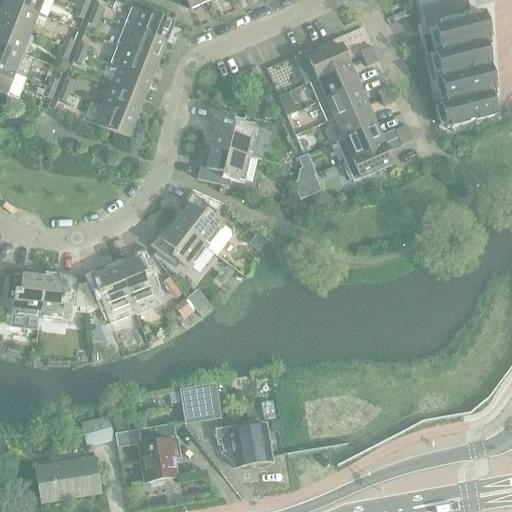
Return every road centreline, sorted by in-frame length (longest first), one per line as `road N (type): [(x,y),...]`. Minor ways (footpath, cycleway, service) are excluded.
road 1 (residential): [(0,221),(43,238),(109,226),(138,205),(162,168),(186,70),(211,48),(325,0)]
road 2 (primary): [(511,435),(294,511)]
road 3 (residential): [(432,149),(365,0)]
